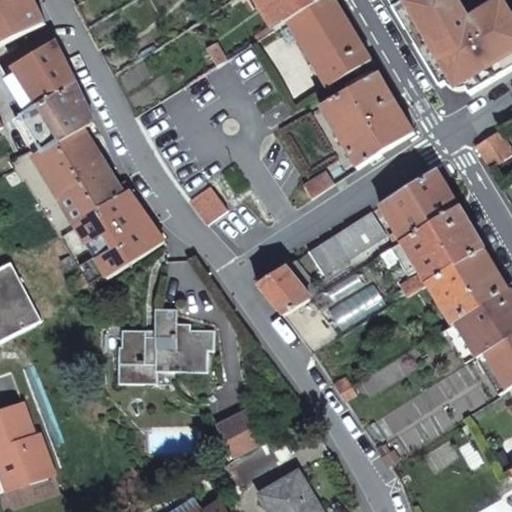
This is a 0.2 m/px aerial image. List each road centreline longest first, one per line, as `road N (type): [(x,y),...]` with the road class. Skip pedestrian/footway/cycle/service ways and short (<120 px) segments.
road 1 (residential): [(230,278),(179,230),(121,143),(54,0)]
road 2 (residential): [(386,511),(281,337),(230,278)]
road 3 (residential): [(230,278),(451,141)]
road 4 (residential): [(451,141),(364,0)]
